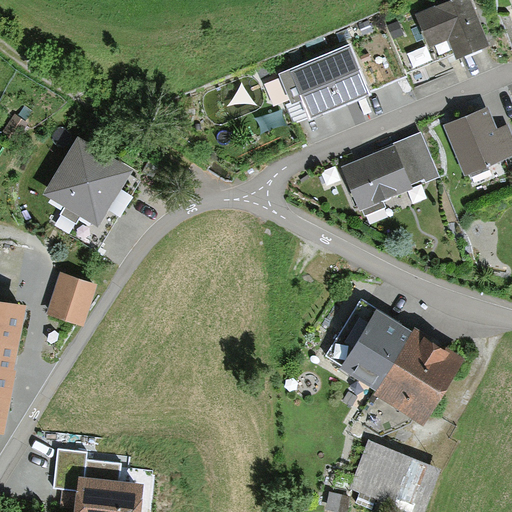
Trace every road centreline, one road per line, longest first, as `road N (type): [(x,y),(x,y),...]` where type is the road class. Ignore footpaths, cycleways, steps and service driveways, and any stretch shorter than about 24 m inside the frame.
road 1 (residential): [(256,200),(224,197),(182,210),(157,230),(48,379),(0,460)]
road 2 (residential): [(256,200),(278,170),(511,69)]
road 3 (residential): [(511,320),(416,287),(256,200)]
road 4 (track): [(0,44),(224,197)]
